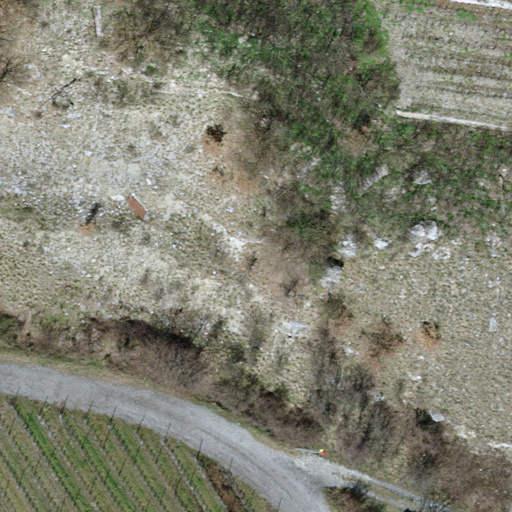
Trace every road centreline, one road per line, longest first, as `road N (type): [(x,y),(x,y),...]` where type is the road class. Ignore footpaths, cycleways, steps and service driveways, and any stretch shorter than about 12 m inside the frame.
road 1 (track): [(300,511),(286,478),(103,407),(0,391)]
road 2 (track): [(461,511),(348,476),(286,478)]
